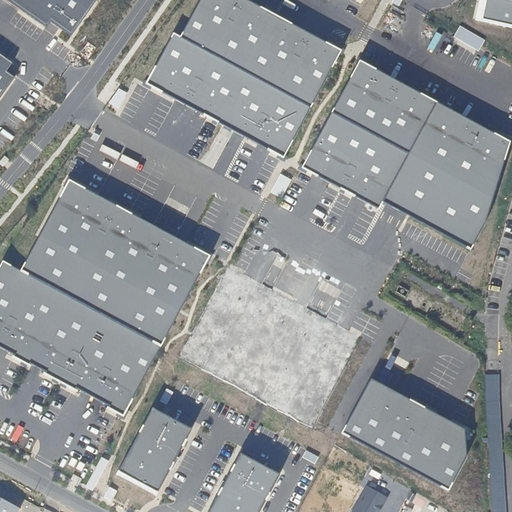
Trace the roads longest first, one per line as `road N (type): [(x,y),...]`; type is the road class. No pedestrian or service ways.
road 1 (residential): [(0,192),(149,0)]
road 2 (residential): [(511,495),(511,274)]
